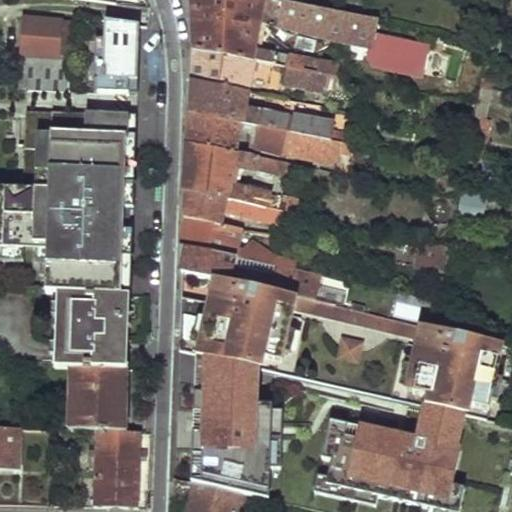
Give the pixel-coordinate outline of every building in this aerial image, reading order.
[(190,0),(190,48),(250,58),(289,64),(334,72),(338,72),(339,61),(257,45),(263,12),(280,15),(279,23),(373,39),(379,16),(288,1),(282,0),(190,0)] [(100,79),(135,80),(137,25),(103,21),(103,40),(102,71),(101,71),(100,79)] [(74,30),(20,23),(16,59),(70,66),(74,30)] [(135,93),(135,80),(100,79),(101,71),(102,71),(103,40),(94,40),(93,92),(135,93)] [(342,45),(341,53),(348,55),(350,47),(342,45)] [(190,48),(189,81),(246,90),(298,99),(299,92),(247,82),(250,58),(190,48)] [(70,66),(16,59),(12,93),(66,96),(70,66)] [(289,64),(287,80),(311,83),(309,95),(318,96),(321,82),(332,84),(334,72),(289,64)] [(487,112),(494,80),(484,78),(480,96),(475,110),(487,112)] [(332,115),(245,101),(246,90),(189,81),(189,111),(242,120),(255,123),(340,138),(341,127),(330,125),(332,115)] [(52,292),(122,294),(124,244),(130,244),(131,230),(122,230),(104,229),(104,216),(123,216),(123,206),(131,207),(132,183),(124,183),(125,145),(107,144),(108,114),(23,111),(21,189),(0,188),(0,249),(45,251),(44,292),(52,292)] [(189,111),(188,143),(237,152),(242,120),(189,111)] [(125,145),(133,145),(134,114),(108,114),(107,144),(125,145)] [(255,123),(250,149),(281,156),(282,151),(338,162),(341,148),(350,150),(351,140),(340,138),(255,123)] [(188,143),(188,191),(281,209),(290,211),(292,198),(235,187),(238,164),(285,174),(287,161),(237,152),(188,143)] [(450,144),(448,156),(458,159),(461,146),(450,144)] [(133,145),(125,145),(124,183),(132,183),(133,145)] [(490,152),(469,148),(469,160),(469,174),(484,177),(490,152)] [(446,156),(441,188),(468,193),(468,184),(469,174),(469,160),(458,159),(448,156),(446,156)] [(496,189),(468,184),(468,193),(463,214),(489,219),(496,189)] [(188,191),(187,218),(226,226),(228,216),(278,227),(281,209),(188,191)] [(104,216),(104,229),(122,230),(123,216),(104,216)] [(187,218),(179,244),(299,268),(300,258),(259,249),(259,245),(243,242),(244,230),(226,226),(187,218)] [(456,245),(417,237),(415,249),(425,251),(423,266),(450,271),(456,245)] [(299,268),(179,244),(178,267),(210,274),(295,293),(319,298),(323,273),(299,268)] [(295,293),(210,274),(205,301),(198,335),(191,334),(192,327),(177,324),(176,353),(194,356),(194,359),(256,371),(258,359),(272,362),(278,335),(286,337),(292,308),(295,293)] [(52,292),(52,359),(52,362),(91,363),(91,368),(121,368),(125,368),(126,294),(122,294),(52,292)] [(319,298),(295,293),(292,308),(418,333),(421,320),(319,298)] [(205,301),(178,296),(177,324),(192,327),(191,334),(198,335),(205,301)] [(506,339),(421,320),(418,333),(412,364),(421,365),(414,392),(429,394),(426,405),(490,417),(506,339)] [(278,335),(272,362),(281,364),(286,337),(278,335)] [(362,339),(341,335),(338,347),(336,357),(358,361),(362,339)] [(421,365),(412,364),(406,390),(414,392),(421,365)] [(65,368),(67,427),(93,428),(124,428),(121,368),(91,368),(65,368)] [(262,397),(216,385),(207,421),(249,432),(254,408),(259,409),(262,397)] [(511,433),(432,419),(418,482),(511,502),(511,433)] [(0,425),(0,464),(19,465),(18,426),(0,425)] [(93,428),(93,507),(138,508),(138,429),(124,428),(93,428)] [(289,435),(261,430),(258,447),(285,453),(289,435)] [(207,459),(204,484),(253,495),(260,448),(183,432),(182,453),(207,459)] [(383,438),(357,432),(352,458),(377,464),(383,438)] [(295,456),(291,473),(302,474),(303,467),(310,468),(310,459),(295,456)] [(188,505),(187,511),(235,511),(239,500),(252,502),(253,495),(204,484),(173,477),(172,501),(188,505)] [(263,483),(261,496),(290,502),(290,496),(299,497),(301,491),(263,483)]
